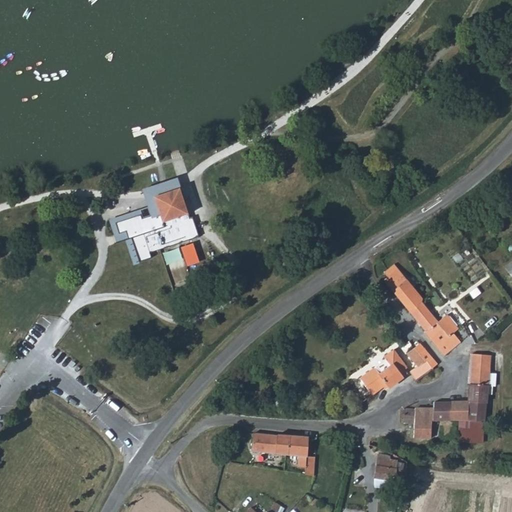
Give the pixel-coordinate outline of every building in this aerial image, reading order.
[(142,191),(149,212),(157,209),(154,198),(184,189),(180,177),(142,191)] [(184,189),(154,198),(157,209),(149,212),(113,222),(119,247),(135,243),(143,267),(156,263),(153,255),(204,240),(193,213),(184,189)] [(400,259),(389,268),(392,273),(383,280),(409,311),(421,301),(422,298),(399,270),(405,265),(400,259)] [(443,355),(460,341),(453,333),(465,322),(453,309),(452,310),(442,318),(438,321),(421,301),(409,311),(424,331),(423,332),(443,355)] [(442,318),(452,310),(446,304),(437,312),(442,318)] [(419,343),(406,353),(418,366),(426,360),(432,367),(437,364),(419,343)] [(393,348),(383,355),(385,359),(396,351),(393,348)] [(396,351),(385,359),(389,365),(378,373),(374,367),(373,368),(386,384),(388,387),(405,375),(407,372),(405,369),(407,367),(396,351)] [(433,403),(432,410),(432,420),(450,420),(459,420),(476,420),(483,421),(486,385),(489,385),(490,372),(491,355),(470,354),(467,402),(433,403)] [(385,359),(374,367),(378,373),(389,365),(385,359)] [(432,367),(426,360),(418,366),(409,372),(416,381),(433,369),(432,367)] [(359,378),(371,395),(386,384),(373,368),(359,378)] [(414,422),(413,437),(430,438),(432,420),(432,410),(415,409),(415,415),(402,414),(402,422),(414,422)] [(457,440),(482,442),(483,421),(476,420),(459,420),(457,440)] [(251,450),(260,451),(261,433),(252,433),(251,450)] [(290,435),(261,433),(260,451),(285,453),(288,453),(290,435)] [(308,436),(290,435),(288,453),(299,454),(298,464),(304,465),(304,474),(312,476),(314,454),(307,454),(308,436)] [(371,456),(370,465),(390,469),(392,460),(371,456)] [(395,470),(390,469),(370,465),(368,477),(394,482),(395,470)] [(274,501),(268,511),(276,511),(277,511),(278,511),(283,511),(286,507),(274,501)]
